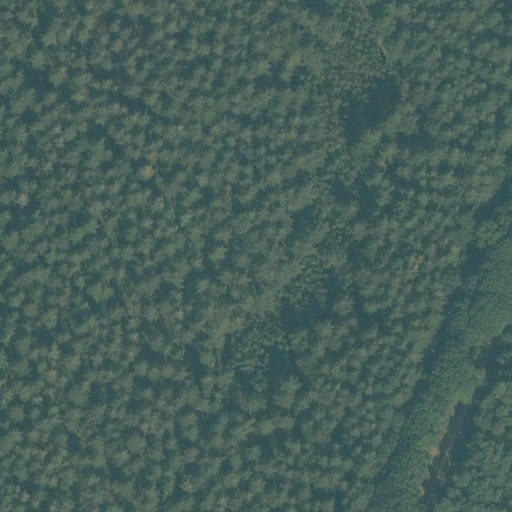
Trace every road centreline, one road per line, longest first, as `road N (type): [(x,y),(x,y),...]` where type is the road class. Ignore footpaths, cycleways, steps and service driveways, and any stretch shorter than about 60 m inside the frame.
road 1 (track): [(0,382),(408,104),(355,0)]
road 2 (secondary): [(375,511),(511,166)]
road 3 (track): [(54,345),(143,511)]
